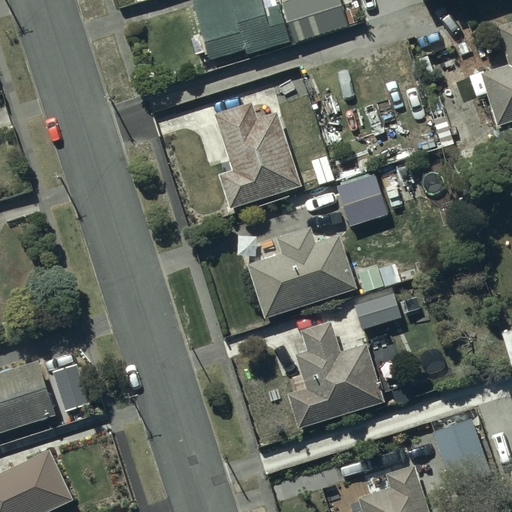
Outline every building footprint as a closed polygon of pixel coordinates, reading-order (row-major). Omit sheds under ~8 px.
[(194,0),(191,1),(207,59),(242,50),(243,54),(287,42),(277,6),(261,10),(257,0),(194,0)] [(357,8),(342,13),(337,0),(294,0),(280,5),(292,44),(346,26),(346,25),(361,20),(357,8)] [(479,75),(494,127),(511,121),(511,23),(496,28),(508,66),(479,75)] [(217,175),(228,208),(298,185),(274,114),(256,120),(251,104),(214,116),(228,156),(216,160),(221,174),(217,175)] [(374,176),(337,188),(349,226),(386,214),(374,176)] [(246,265),(263,318),(356,289),(339,236),(315,244),(310,227),(275,238),(280,254),(246,265)] [(352,304),(360,329),(400,318),(393,293),(352,304)] [(286,394),(296,428),(381,401),(364,345),(339,353),(330,324),(301,333),(307,352),(295,356),(305,388),(286,394)] [(511,329),(501,332),(511,367),(511,329)] [(0,431),(54,416),(39,363),(0,374),(0,431)] [(77,364),(53,373),(66,412),(90,404),(77,364)] [(470,421),(430,434),(449,489),(489,475),(470,421)] [(0,511),(46,511),(71,501),(48,450),(0,472),(0,511)] [(360,511),(427,511),(414,466),(384,475),(388,489),(358,498),(362,511),(360,511)]
